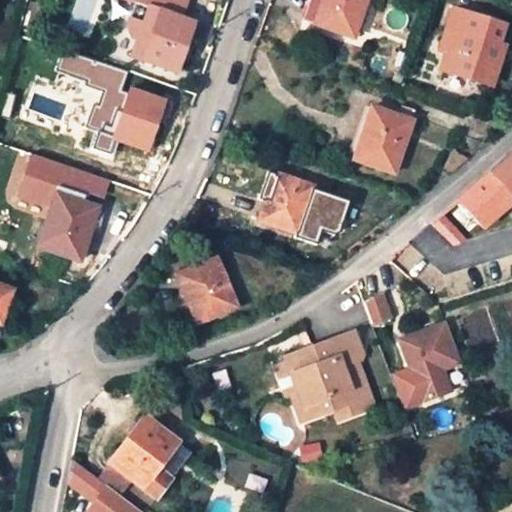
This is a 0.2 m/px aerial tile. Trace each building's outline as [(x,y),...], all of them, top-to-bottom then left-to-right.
[(194,22),(185,19),(191,0),(123,0),(150,9),(145,26),(130,21),(127,30),(132,40),(139,42),(133,59),(143,62),(177,73),(194,22)] [(201,0),(191,0),(185,19),(194,22),(201,0)] [(371,0),(330,0),(330,1),(328,0),(324,0),(318,20),(359,34),(371,0)] [(39,3),(31,1),(24,27),(33,29),(39,3)] [(440,70),(491,85),(496,69),(491,67),(503,26),(452,11),(440,52),(446,53),(440,70)] [(164,101),(129,89),(112,140),(147,152),(164,101)] [(400,104),(396,117),(410,122),(415,109),(400,104)] [(393,174),(410,122),(396,117),(371,109),(354,161),(393,174)] [(446,169),(452,175),(463,165),(468,161),(454,153),(446,169)] [(511,196),(511,164),(507,159),(490,173),(511,196)] [(279,177),(274,175),(264,203),(257,222),(316,242),(322,226),(339,232),(348,205),(310,192),(311,188),(299,184),(302,174),(282,168),(279,177)] [(257,200),(264,203),(274,175),(267,173),(257,200)] [(483,229),(511,204),(511,196),(490,173),(471,190),(450,209),(458,218),(468,210),(483,229)] [(97,208),(57,195),(37,253),(50,258),(52,252),(80,261),(97,208)] [(215,261),(178,275),(197,325),(235,309),(215,261)] [(11,291),(0,287),(0,323),(0,324),(11,291)] [(384,295),(364,302),(374,328),(394,321),(384,295)] [(460,360),(446,323),(403,339),(425,397),(450,388),(442,367),(460,360)] [(304,425),(333,414),(347,409),(351,420),(373,412),(366,393),(362,394),(353,368),(360,365),(364,358),(354,331),(315,346),(321,363),(312,366),(311,361),(301,353),(289,358),(302,396),(294,399),(304,425)] [(347,409),(333,414),(338,425),(351,420),(347,409)] [(169,481),(164,478),(157,473),(178,445),(179,443),(148,422),(137,437),(126,452),(120,449),(110,463),(156,498),(169,481)] [(126,452),(137,437),(132,433),(120,449),(126,452)] [(157,473),(164,478),(186,451),(178,445),(157,473)] [(92,502),(105,484),(74,461),(68,484),(92,502)] [(92,502),(84,511),(141,511),(105,484),(92,502)]
